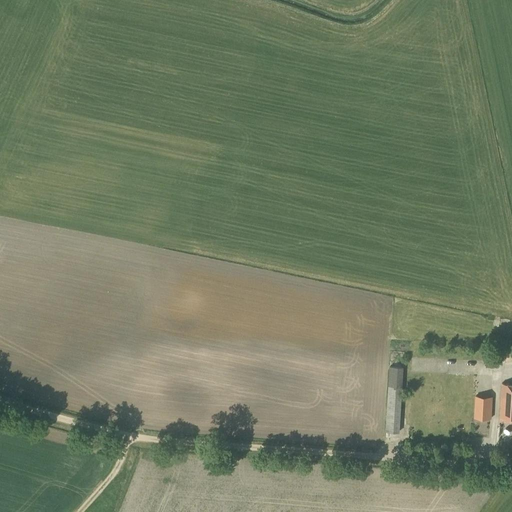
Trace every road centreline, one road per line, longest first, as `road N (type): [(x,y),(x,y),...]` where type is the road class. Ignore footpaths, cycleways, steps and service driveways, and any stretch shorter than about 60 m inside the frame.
road 1 (track): [(0,406),(149,441),(380,457)]
road 2 (unclassified): [(380,457),(511,467)]
